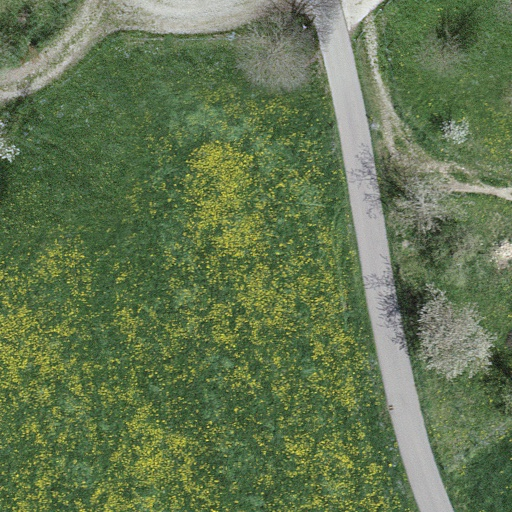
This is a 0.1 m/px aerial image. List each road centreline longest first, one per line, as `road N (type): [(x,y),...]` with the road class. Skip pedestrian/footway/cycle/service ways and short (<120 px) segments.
road 1 (unclassified): [(435,511),(323,0)]
road 2 (track): [(0,79),(47,73),(90,0)]
